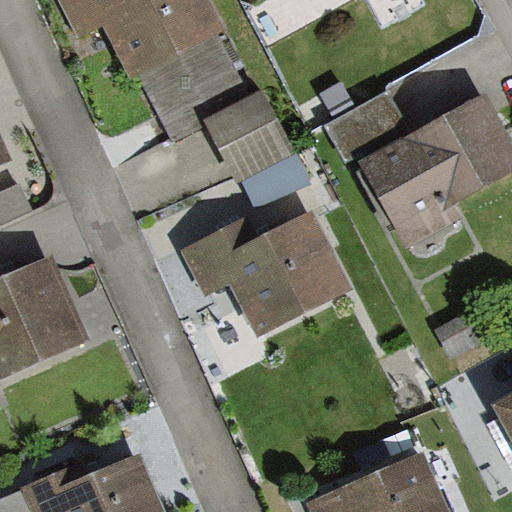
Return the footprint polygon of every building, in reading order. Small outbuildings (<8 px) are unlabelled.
[(130,84),(208,43),(185,0),(71,0),(62,5),(81,42),(103,30),(130,84)] [(280,84),(297,76),(270,21),(253,29),(280,84)] [(381,103),(319,136),(338,170),(399,137),(381,103)] [(254,108),(202,137),(229,185),(281,156),(254,108)] [(473,117),(360,181),(396,245),(510,182),(473,117)] [(255,343),(334,303),(298,235),(251,259),(240,237),(187,264),(206,301),(228,290),(255,343)] [(0,301),(0,385),(66,359),(37,287),(0,301)] [(511,412),(497,420),(511,446),(511,412)] [(23,511),(135,511),(120,474),(73,493),(69,483),(20,502),(23,511)] [(425,511),(412,480),(334,511),(425,511)]
